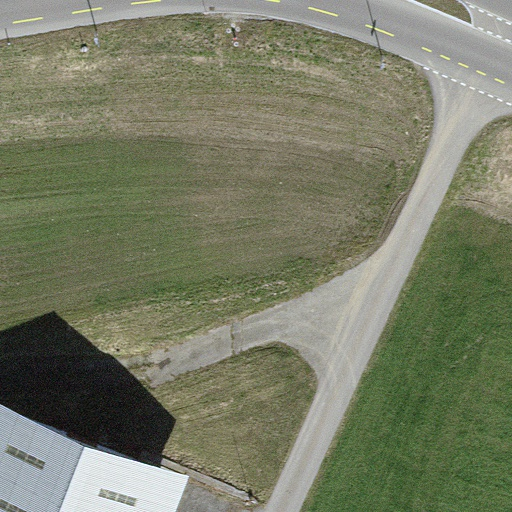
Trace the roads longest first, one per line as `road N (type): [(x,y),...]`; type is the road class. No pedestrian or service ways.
road 1 (track): [(281,511),(511,0)]
road 2 (tertiary): [(333,0),(511,74)]
